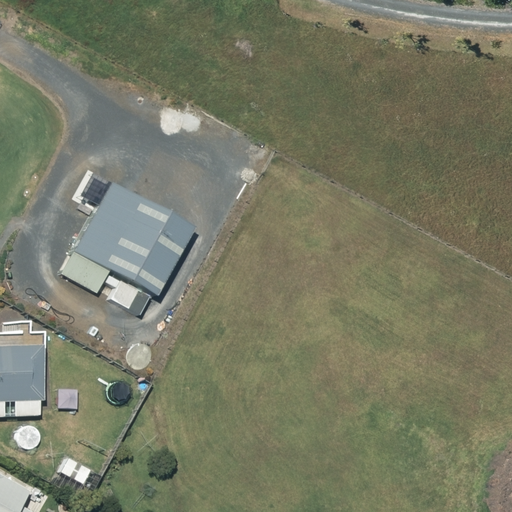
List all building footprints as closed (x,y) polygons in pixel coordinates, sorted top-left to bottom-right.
[(70,254),(151,299),(190,229),(109,184),(70,254)] [(128,289),(106,277),(98,292),(120,303),(128,289)] [(39,349),(0,349),(0,419),(37,418),(37,403),(41,403),(39,349)] [(66,460),(59,474),(80,486),(88,472),(66,460)] [(0,511),(29,511),(19,507),(26,493),(0,478),(0,511)]
